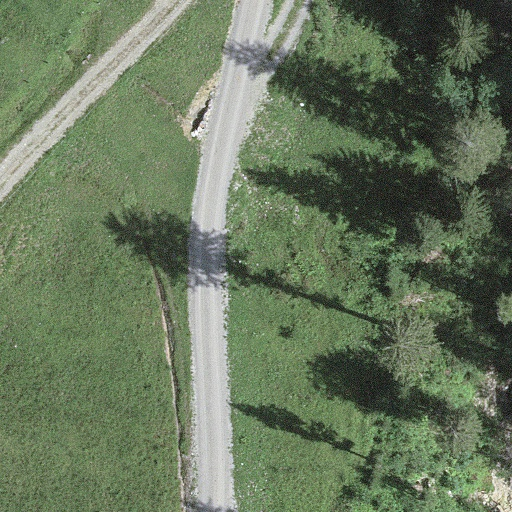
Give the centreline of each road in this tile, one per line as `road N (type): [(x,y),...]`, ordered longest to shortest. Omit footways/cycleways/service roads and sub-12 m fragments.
road 1 (track): [(245,0),(195,225),(205,511)]
road 2 (track): [(165,0),(0,185)]
